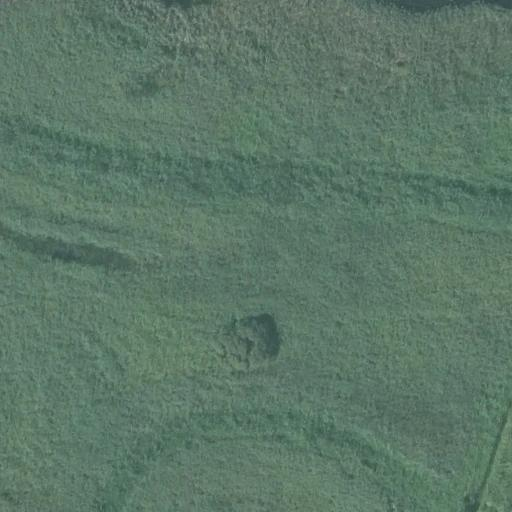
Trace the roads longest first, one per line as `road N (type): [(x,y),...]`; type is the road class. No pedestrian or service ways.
road 1 (track): [(511,207),(148,179),(0,145)]
road 2 (track): [(444,511),(325,442),(222,424),(146,454),(96,511)]
